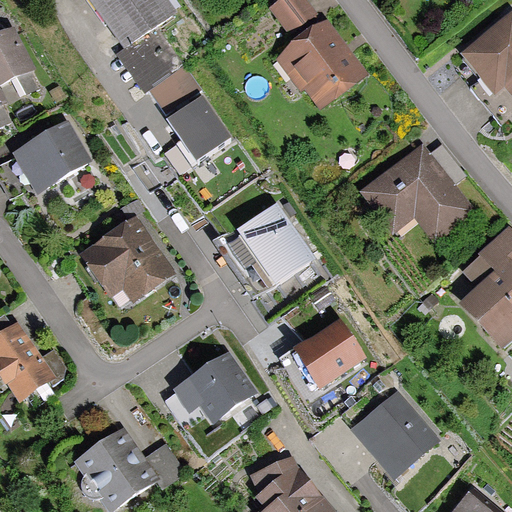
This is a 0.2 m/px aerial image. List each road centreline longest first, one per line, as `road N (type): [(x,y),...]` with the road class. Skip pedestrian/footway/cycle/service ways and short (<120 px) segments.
road 1 (residential): [(0,233),(86,369),(111,378),(217,304),(216,287),(171,216)]
road 2 (residential): [(344,0),(511,196)]
